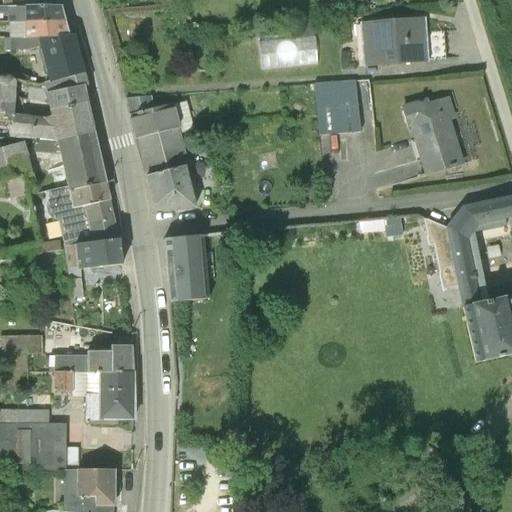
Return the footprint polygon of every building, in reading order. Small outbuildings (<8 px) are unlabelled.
[(56,0),(44,0),(47,5),(23,5),(22,9),(15,8),(0,7),(0,15),(7,15),(7,23),(23,24),(35,24),(64,24),(63,22),(62,20),(61,15),(59,10),(58,5),(56,0)] [(183,18),(176,20),(177,30),(185,28),(183,18)] [(310,19),(290,21),(291,38),(312,36),(310,19)] [(423,19),(357,24),(360,69),(426,64),(423,19)] [(23,24),(7,23),(7,38),(2,38),(2,47),(2,51),(26,51),(37,47),(42,69),(44,68),(61,64),(75,60),(81,59),(76,42),(75,41),(73,34),(67,35),(64,24),(35,24),(23,24)] [(65,101),(84,99),(81,86),(89,85),(81,59),(75,60),(61,64),(44,68),(42,69),(44,82),(51,88),(54,103),(65,101)] [(0,135),(10,135),(33,132),(47,130),(57,128),(70,126),(90,122),(84,99),(65,101),(54,103),(51,88),(44,82),(39,82),(47,117),(12,114),(12,109),(13,95),(14,87),(14,80),(0,77),(0,135)] [(353,82),(311,85),(316,137),(358,134),(353,82)] [(128,116),(153,110),(149,97),(124,100),(128,116)] [(424,100),(398,107),(405,129),(407,128),(422,178),(461,166),(448,121),(453,119),(447,98),(436,101),(426,104),(424,100)] [(172,109),(176,127),(179,134),(192,131),(185,102),(171,105),(172,109)] [(153,110),(128,116),(129,120),(134,138),(176,127),(172,109),(171,105),(153,110)] [(100,165),(90,122),(70,126),(57,128),(47,130),(33,132),(10,135),(0,135),(0,172),(20,166),(23,178),(24,186),(33,185),(33,183),(28,159),(25,150),(23,140),(23,139),(32,139),(30,149),(45,152),(46,158),(52,179),(52,181),(67,179),(68,183),(103,175),(102,171),(100,165)] [(176,127),(134,138),(144,177),(183,167),(188,165),(179,134),(176,127)] [(20,166),(0,172),(0,183),(5,183),(6,190),(8,200),(23,196),(34,190),(33,185),(24,186),(23,178),(20,166)] [(183,167),(144,177),(152,206),(160,212),(194,209),(183,167)] [(67,179),(52,181),(54,189),(52,189),(46,190),(43,211),(47,217),(51,220),(56,220),(57,225),(57,228),(59,240),(75,238),(77,238),(116,233),(114,222),(110,207),(105,184),(103,175),(68,183),(67,179)] [(443,229),(454,285),(459,307),(478,303),(466,240),(476,227),(511,217),(511,196),(459,207),(444,228),(443,229)] [(441,289),(454,285),(443,229),(425,220),(422,219),(427,247),(431,245),(441,289)] [(75,238),(59,240),(63,268),(68,298),(81,296),(79,267),(118,266),(118,239),(116,233),(77,238),(75,238)] [(202,236),(162,240),(168,303),(207,300),(202,236)] [(57,241),(6,250),(8,260),(59,251),(57,241)] [(478,303),(459,307),(472,365),(511,355),(511,303),(510,296),(478,303)] [(0,337),(0,354),(40,355),(40,338),(0,337)] [(85,356),(85,373),(96,375),(130,373),(129,347),(108,347),(108,353),(85,352),(85,356)] [(52,357),(52,366),(52,373),(71,373),(85,373),(85,356),(52,357)] [(52,366),(52,357),(42,357),(42,366),(52,366)] [(71,373),(52,373),(52,393),(71,393),(71,373)] [(85,373),(71,373),(71,393),(70,397),(82,398),(83,426),(115,426),(115,422),(96,422),(96,375),(85,373)] [(96,422),(115,422),(132,422),(130,373),(96,375),(96,422)] [(63,472),(63,448),(63,425),(47,425),(46,412),(0,411),(0,471),(15,471),(52,471),(63,472)] [(63,448),(63,472),(74,472),(74,470),(78,470),(77,449),(63,448)] [(74,472),(74,499),(85,499),(92,499),(92,508),(111,508),(113,508),(113,471),(78,470),(74,470),(74,472)] [(66,511),(67,500),(74,501),(74,499),(74,472),(63,472),(62,511),(65,511),(66,511)] [(74,511),(111,511),(111,508),(92,508),(92,499),(85,499),(74,499),(74,501),(74,511)] [(67,500),(66,511),(65,511),(51,511),(46,511),(74,511),(74,501),(67,500)]
